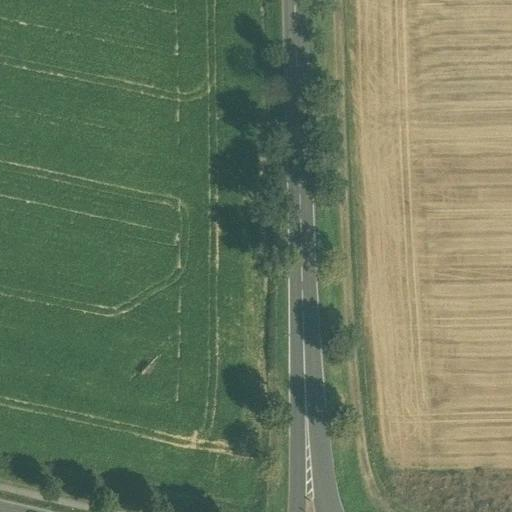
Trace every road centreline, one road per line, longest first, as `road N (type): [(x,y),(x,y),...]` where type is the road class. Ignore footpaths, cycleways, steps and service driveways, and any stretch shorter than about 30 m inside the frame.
road 1 (track): [(398,511),(371,430),(340,0)]
road 2 (tertiary): [(293,0),(312,511)]
